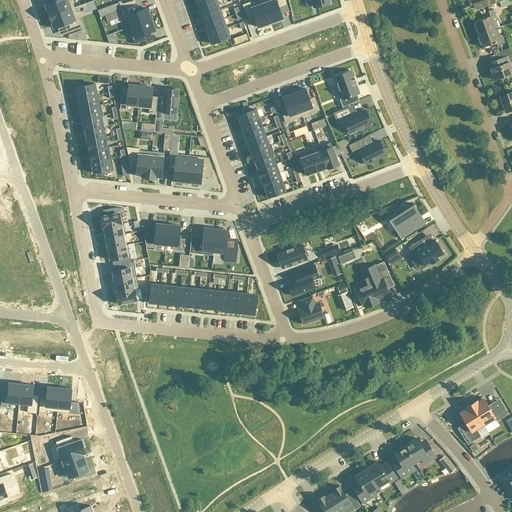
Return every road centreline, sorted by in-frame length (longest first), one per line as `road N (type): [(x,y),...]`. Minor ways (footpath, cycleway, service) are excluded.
road 1 (residential): [(71,191),(96,325),(286,340)]
road 2 (residential): [(472,250),(508,192),(439,0)]
road 3 (residential): [(286,340),(389,315),(472,250)]
road 4 (residential): [(419,166),(245,228)]
road 5 (residential): [(357,12),(189,73)]
road 6 (residential): [(201,106),(368,46)]
road 7 (residential): [(71,191),(238,209)]
road 8 (tertiary): [(280,490),(416,405)]
road 9 (residential): [(84,364),(136,511)]
road 10 (residential): [(189,73),(40,57)]
road 11 (residential): [(17,177),(67,318)]
road 12 (residential): [(40,57),(71,191)]
road 13 (residential): [(498,511),(416,405)]
road 14 (tertiary): [(419,166),(368,46)]
